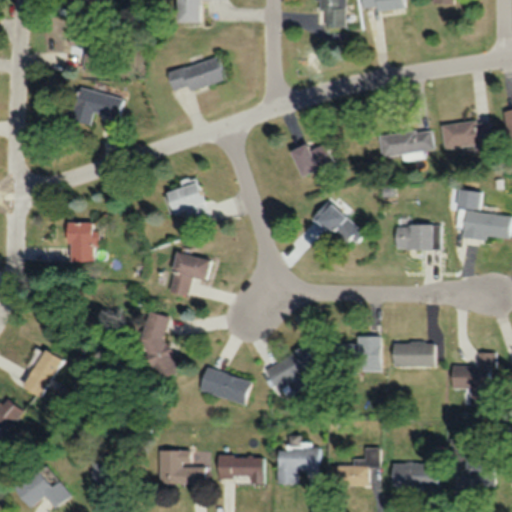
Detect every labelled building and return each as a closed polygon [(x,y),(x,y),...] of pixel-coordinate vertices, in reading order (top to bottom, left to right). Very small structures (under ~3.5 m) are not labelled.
[(95,0),(68,0),(68,13),(95,14),(95,0)] [(177,0),(178,21),(201,21),(201,0),(177,0)] [(323,0),(324,25),(346,25),(346,0),(323,0)] [(107,70),(110,27),(71,23),(69,45),(85,46),(83,68),(107,70)] [(173,92),(224,77),(218,55),(167,71),(173,92)] [(119,117),(125,97),(80,85),(70,119),(90,124),(94,110),(119,117)] [(444,147),(493,143),(490,118),(442,123),(444,147)] [(380,134),(383,156),(404,153),(405,160),(425,158),(424,150),(435,148),(432,128),(380,134)] [(291,150),(303,177),(323,168),(325,173),(338,167),(327,142),(310,149),(308,143),(291,150)] [(188,208),(194,225),(211,220),(198,180),(166,190),(173,213),(188,208)] [(367,234),(332,201),(315,218),(350,252),(367,234)] [(511,214),(465,209),(462,235),(509,240),(511,214)] [(68,221),(68,261),(96,261),(96,231),(93,231),(93,221),(68,221)] [(442,248),(442,223),(396,223),(396,248),(442,248)] [(195,276),(208,279),(213,260),(178,250),(167,291),(189,297),(195,276)] [(172,316),(153,310),(137,361),(163,369),(162,372),(170,374),(179,346),(164,340),(172,316)] [(381,334),(358,335),(358,342),(334,343),(335,369),(382,368),(381,334)] [(434,341),(393,341),(393,366),(434,366),(434,341)] [(322,364),(309,343),(266,370),(278,390),(291,382),(297,393),(315,382),(309,372),(322,364)] [(23,385),(42,396),(64,359),(45,348),(23,385)] [(452,364),(451,386),(470,387),(470,403),(489,403),(490,367),(496,367),(497,351),(479,351),(479,364),(452,364)] [(246,403),(252,379),(206,367),(200,390),(246,403)] [(0,441),(25,411),(4,394),(0,398),(0,441)] [(451,484),(495,485),(496,448),(485,448),(485,437),(452,437),(451,484)] [(297,482),(298,467),(319,468),(320,445),(278,444),(278,482),(297,482)] [(206,481),(206,464),(192,464),(192,449),(162,449),(162,481),(206,481)] [(264,454),(219,454),(219,477),(264,477),(264,454)] [(93,483),(134,483),(134,457),(93,457),(93,483)] [(392,485),(439,485),(439,461),(392,461),(392,485)] [(370,463),(338,463),(338,484),(370,484),(370,463)] [(62,479),(52,486),(40,468),(15,485),(29,506),(47,494),(56,508),(73,496),(62,479)]
